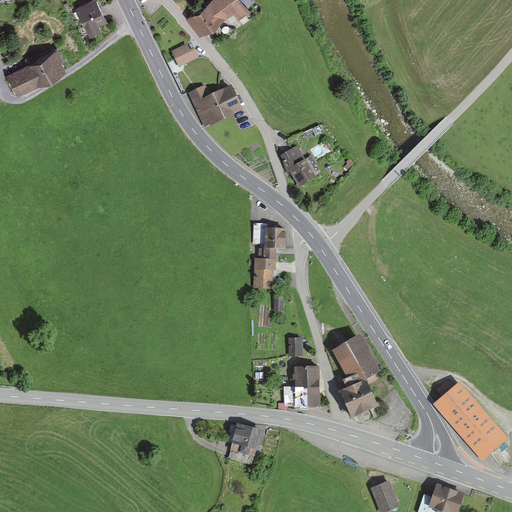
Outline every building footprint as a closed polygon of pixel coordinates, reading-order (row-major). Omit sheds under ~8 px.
[(104,19),(98,8),(94,0),(91,0),(76,8),(77,9),(72,12),(75,18),(80,15),(86,28),(84,29),(88,37),(99,31),(95,24),(104,19)] [(213,0),(187,20),(200,38),(235,13),(240,19),(250,12),(240,0),(213,0)] [(172,51),(179,68),(198,59),(194,49),(190,51),(187,45),(172,51)] [(24,59),(26,64),(34,82),(62,67),(52,48),(34,58),(32,55),(24,59)] [(34,82),(26,64),(6,74),(15,91),(34,82)] [(230,114),(240,109),(230,87),(219,93),(215,95),(216,96),(208,99),(202,88),(189,95),(204,126),(213,121),(229,114),(230,114)] [(312,176),(318,172),(309,157),(303,160),(295,147),(280,156),(286,173),(289,172),(297,185),(299,185),(312,176)] [(314,149),(309,152),(316,163),(320,160),(314,149)] [(270,269),(273,269),(274,248),(283,248),(283,229),(265,229),(265,224),(253,224),(252,243),(259,244),(259,248),(263,248),(262,260),(254,259),(253,287),(269,287),(270,269)] [(274,311),(283,311),(284,295),(275,295),(274,311)] [(376,372),(356,337),(333,351),(348,377),(342,380),(346,389),(364,379),(376,372)] [(288,340),(288,355),(299,355),(299,339),(288,340)] [(278,407),(277,410),(279,410),(285,411),(285,406),(318,406),(317,367),(294,368),(294,375),(292,375),(292,380),(294,380),(294,386),(292,386),(292,387),(283,387),(284,405),(278,403),(278,407)] [(488,451),(503,438),(457,385),(442,398),(435,404),(480,458),(488,451)] [(231,443),(231,444),(229,449),(252,455),(259,431),(236,425),(230,425),(225,442),(231,443)] [(371,488),(381,511),(382,511),(396,506),(386,482),(371,488)] [(446,511),(447,511),(454,511),(461,494),(435,485),(431,499),(422,496),(416,511),(428,511),(429,510),(433,511),(446,511)]
